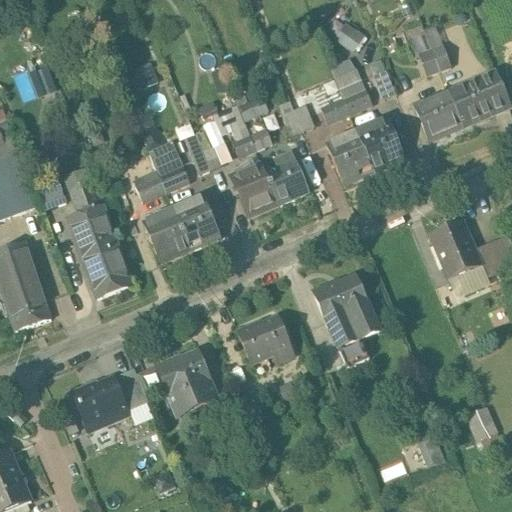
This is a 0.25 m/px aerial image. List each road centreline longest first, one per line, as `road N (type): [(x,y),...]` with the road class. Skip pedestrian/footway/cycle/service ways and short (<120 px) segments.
road 1 (unclassified): [(22,369),(511,167)]
road 2 (residential): [(22,369),(79,511)]
